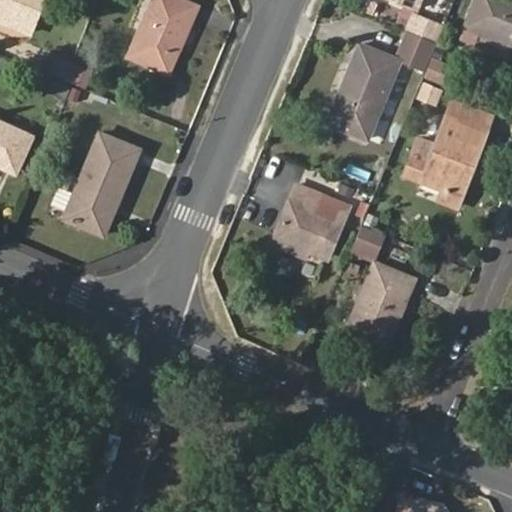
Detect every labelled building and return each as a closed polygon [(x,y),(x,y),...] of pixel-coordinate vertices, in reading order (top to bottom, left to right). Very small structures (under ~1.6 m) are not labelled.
[(43,0),(0,0),(0,22),(29,35),(43,0)] [(168,73),(197,8),(179,0),(153,0),(129,55),(168,73)] [(421,0),(398,0),(418,8),(421,0)] [(428,0),(421,0),(418,8),(424,11),(428,0)] [(511,0),(476,0),(459,40),(507,60),(511,47),(511,0)] [(448,18),(434,13),(427,28),(424,36),(438,42),(448,18)] [(427,28),(412,22),(409,30),(424,36),(427,28)] [(400,60),(426,72),(438,42),(424,36),(409,30),(398,59),(400,60)] [(328,122),(368,139),(400,60),(398,59),(360,44),(328,122)] [(50,52),(41,73),(63,82),(72,61),(50,52)] [(72,61),(63,82),(73,86),(84,91),(93,70),(72,61)] [(65,101),(70,87),(49,78),(43,92),(65,101)] [(69,94),(81,99),(84,91),(73,86),(69,94)] [(485,132),(492,115),(454,99),(447,116),(485,132)] [(464,168),(470,169),(485,132),(447,116),(434,147),(430,157),(414,151),(406,173),(449,191),(454,193),(464,168)] [(0,166),(15,173),(32,137),(0,122),(0,166)] [(104,235),(140,149),(100,133),(64,218),(104,235)] [(414,151),(430,157),(434,147),(418,140),(414,151)] [(388,162),(377,158),(371,172),(382,176),(388,162)] [(382,176),(371,172),(345,162),(338,179),(374,195),(382,176)] [(445,201),(456,205),(470,169),(464,168),(454,193),(449,191),(445,201)] [(326,258),(348,206),(297,184),(274,236),(295,245),(326,258)] [(386,235),(362,224),(354,243),(378,253),(386,235)] [(269,247),(290,256),(295,245),(274,236),(269,247)] [(375,261),(378,253),(354,243),(351,251),(375,261)] [(386,347),(415,279),(376,263),(348,330),(386,347)] [(446,511),(442,504),(414,498),(413,502),(402,499),(398,511),(446,511)]
